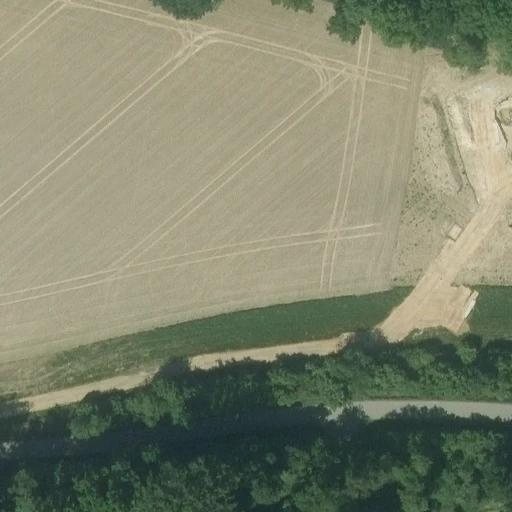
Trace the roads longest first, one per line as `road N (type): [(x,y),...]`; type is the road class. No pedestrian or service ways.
road 1 (unclassified): [(0,447),(347,409),(511,411)]
road 2 (track): [(347,409),(353,492),(464,485),(511,492)]
